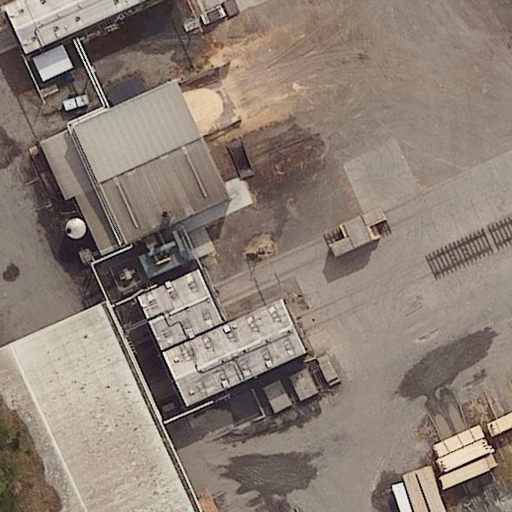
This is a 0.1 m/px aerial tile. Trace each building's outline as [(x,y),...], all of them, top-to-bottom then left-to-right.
[(240,216),(175,73),(43,133),(99,256),(132,241),(144,268),(181,251),(178,244),(240,216)] [(511,155),(433,192),(446,219),(428,228),(440,255),(459,247),(465,261),(511,239),(511,155)] [(164,349),(225,321),(199,264),(138,292),(164,349)] [(225,321),(164,349),(188,401),(305,347),(281,295),(225,321)] [(198,511),(101,299),(0,344),(0,511),(198,511)]
